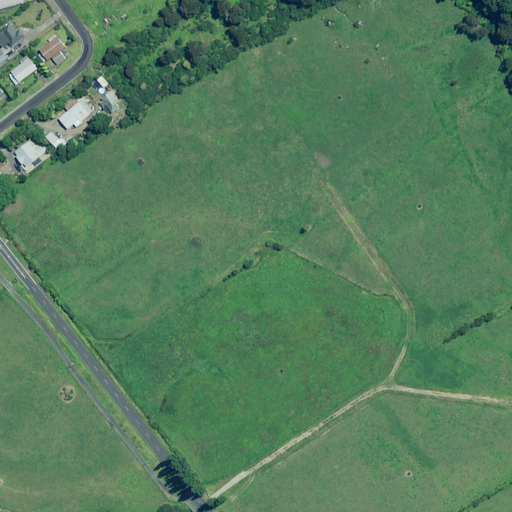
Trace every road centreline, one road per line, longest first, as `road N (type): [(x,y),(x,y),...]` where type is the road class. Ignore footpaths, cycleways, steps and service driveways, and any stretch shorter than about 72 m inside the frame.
road 1 (unclassified): [(0,245),(207,511)]
road 2 (residential): [(59,0),(86,38),(84,61),(0,129)]
